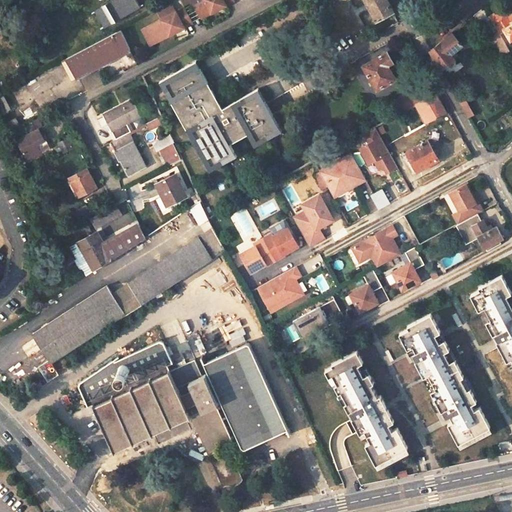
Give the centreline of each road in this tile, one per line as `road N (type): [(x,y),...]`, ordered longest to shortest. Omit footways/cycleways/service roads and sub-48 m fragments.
road 1 (unknown): [(125,199),(82,107),(272,0)]
road 2 (unknown): [(211,79),(255,52),(318,76),(390,30),(402,4)]
road 3 (tertiary): [(511,470),(310,511)]
road 4 (residential): [(426,45),(488,164)]
road 5 (tertiary): [(80,511),(0,418)]
